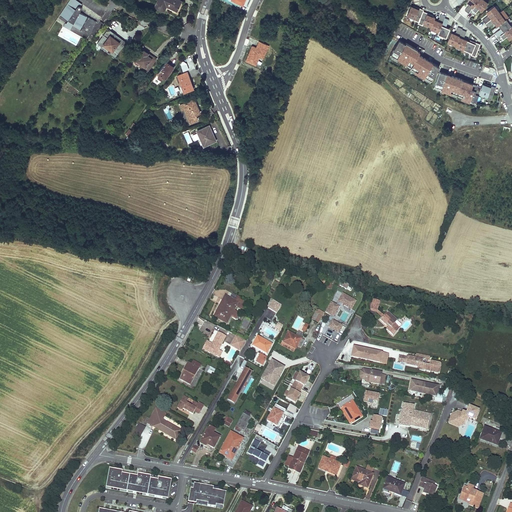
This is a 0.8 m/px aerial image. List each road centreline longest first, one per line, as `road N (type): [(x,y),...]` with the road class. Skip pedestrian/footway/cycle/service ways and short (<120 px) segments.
road 1 (tertiary): [(199,37),(242,158),(239,201),(217,267),(178,339),(96,451)]
road 2 (track): [(180,311),(122,399),(54,475),(33,486),(0,476)]
road 3 (residential): [(184,470),(377,511)]
road 4 (track): [(0,238),(139,264),(176,289)]
